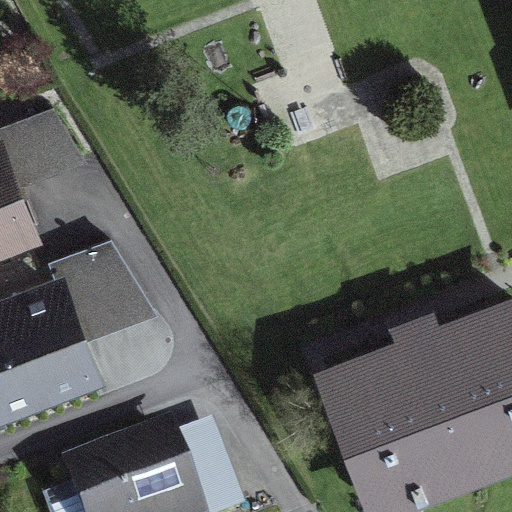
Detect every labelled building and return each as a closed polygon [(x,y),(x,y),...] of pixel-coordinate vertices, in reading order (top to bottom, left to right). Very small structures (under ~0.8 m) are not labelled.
[(0,125),(0,133),(17,179),(83,154),(52,105),(0,125)] [(0,238),(26,229),(0,160),(0,238)] [(89,327),(151,303),(110,237),(61,256),(89,327)] [(0,405),(90,372),(58,287),(0,309),(0,405)] [(511,301),(436,331),(430,316),(400,327),(405,342),(328,372),(373,493),(412,479),(418,494),(425,491),(420,476),(511,440),(511,301)] [(190,511),(222,511),(241,505),(228,471),(185,487),(165,435),(76,469),(92,511),(187,511),(190,511)]
